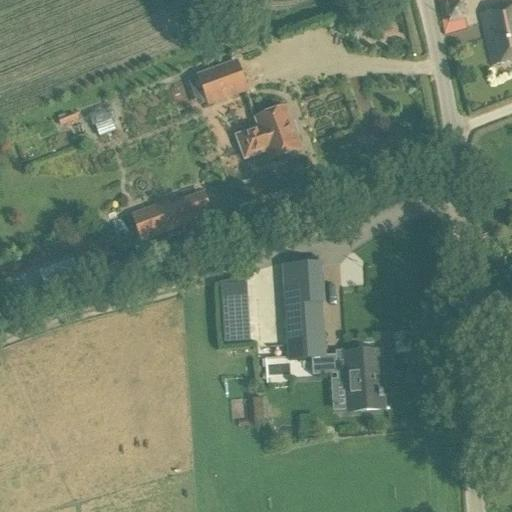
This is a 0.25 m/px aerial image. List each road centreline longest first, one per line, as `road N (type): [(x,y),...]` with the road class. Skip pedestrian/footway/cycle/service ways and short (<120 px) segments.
road 1 (unclassified): [(475,511),(449,107),(427,0)]
road 2 (unknown): [(454,191),(285,255),(0,342)]
